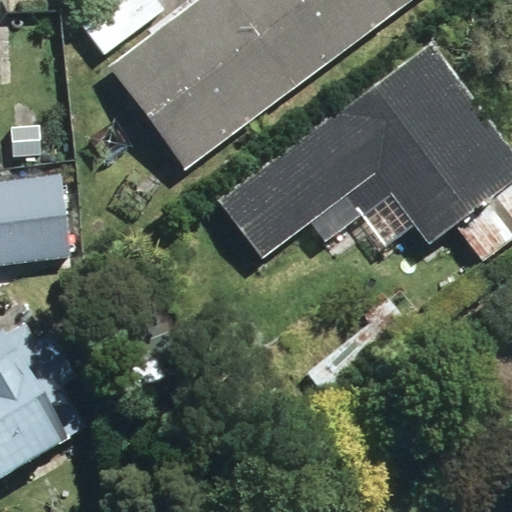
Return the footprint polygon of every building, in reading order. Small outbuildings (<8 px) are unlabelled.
[(0,0),(3,49),(31,48),(28,0),(0,0)] [(55,0),(56,1),(99,61),(159,16),(147,0),(55,0)] [(179,181),(288,100),(214,0),(212,0),(104,80),(179,181)] [(214,0),(288,100),(389,26),(369,0),(214,0)] [(369,0),(389,26),(424,0),(369,0)] [(384,203),(423,257),(511,190),(511,171),(424,55),(213,214),(255,272),(305,235),(320,254),(384,203)] [(0,188),(0,239),(46,235),(41,184),(0,188)] [(416,350),(431,368),(463,341),(449,323),(416,350)] [(95,340),(114,404),(166,389),(148,325),(95,340)] [(307,375),(322,393),(380,348),(365,330),(307,375)] [(0,496),(80,448),(56,409),(77,396),(44,343),(30,351),(19,333),(0,344),(0,496)]
